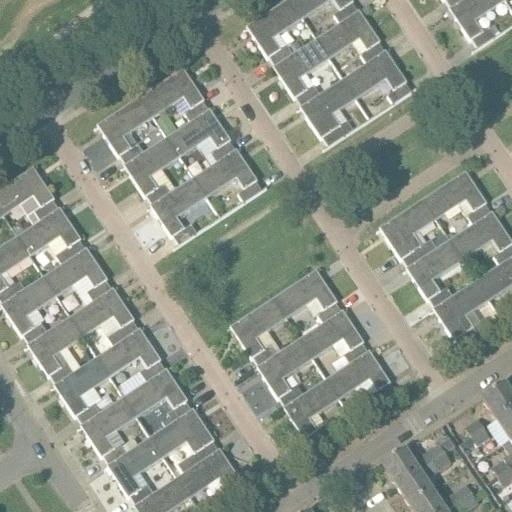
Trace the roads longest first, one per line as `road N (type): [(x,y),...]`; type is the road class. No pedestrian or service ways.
road 1 (residential): [(296,500),(44,115)]
road 2 (residential): [(305,186),(192,17)]
road 3 (residential): [(446,402),(338,238)]
road 4 (residential): [(305,186),(455,91)]
road 5 (residential): [(338,238),(486,140)]
road 6 (residential): [(44,115),(192,17)]
road 7 (residential): [(336,475),(446,402)]
